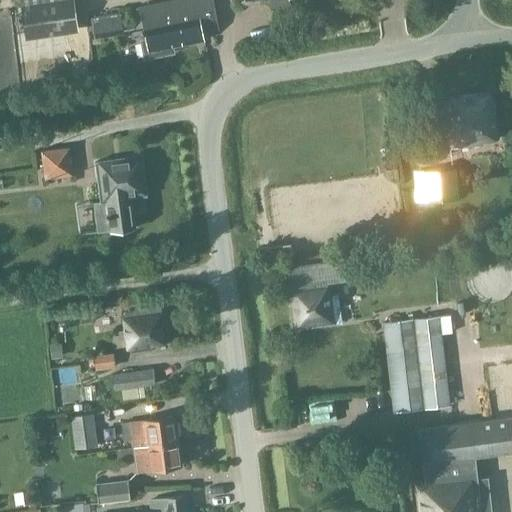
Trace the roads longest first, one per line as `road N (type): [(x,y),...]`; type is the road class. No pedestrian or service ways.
road 1 (unclassified): [(253,511),(206,124),(240,84),(465,41)]
road 2 (unknown): [(0,147),(181,119),(219,100)]
